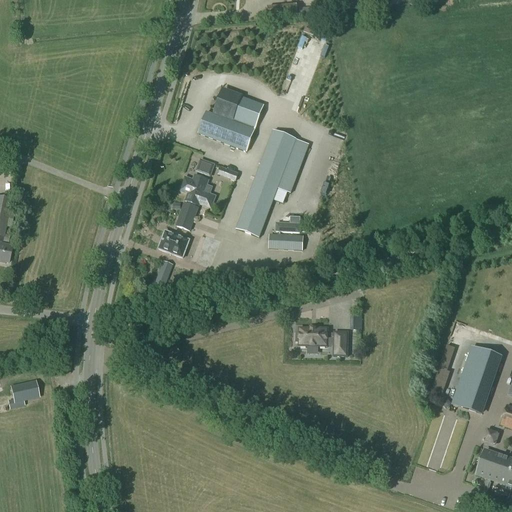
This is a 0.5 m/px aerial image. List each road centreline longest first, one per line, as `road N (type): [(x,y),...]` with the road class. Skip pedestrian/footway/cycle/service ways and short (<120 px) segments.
road 1 (tertiary): [(93,319),(183,0)]
road 2 (tertiary): [(101,511),(88,412),(93,319)]
